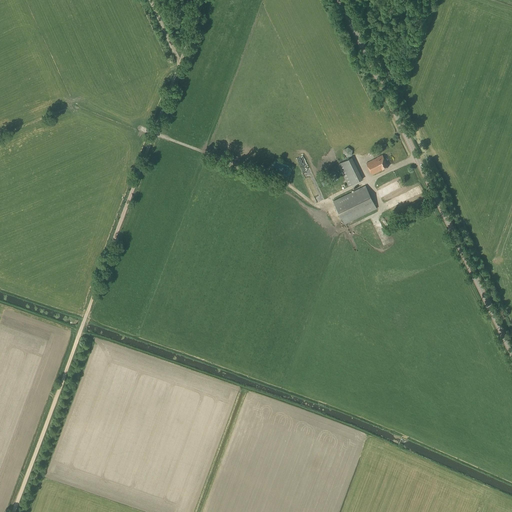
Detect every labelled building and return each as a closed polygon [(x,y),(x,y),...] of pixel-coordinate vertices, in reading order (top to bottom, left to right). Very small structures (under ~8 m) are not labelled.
[(353,153),(353,151),(352,149),(350,148),(349,147),(348,147),(346,147),(346,148),(345,149),(344,149),(343,150),(343,151),(343,152),(343,154),(344,155),(344,156),(346,157),(347,158),(348,158),(350,157),(352,156),(353,155),(353,154),(353,153)] [(382,155),(377,158),(378,158),(366,163),(372,175),(388,167),(382,155)] [(349,186),(362,179),(354,161),(352,158),(338,164),(340,168),(349,186)] [(393,173),(384,176),(387,182),(395,179),(393,173)] [(314,176),(308,179),(315,195),(319,193),(321,192),(314,176)] [(393,192),(403,187),(400,181),(389,186),(393,192)] [(344,224),(377,209),(365,186),(333,201),(344,224)]
